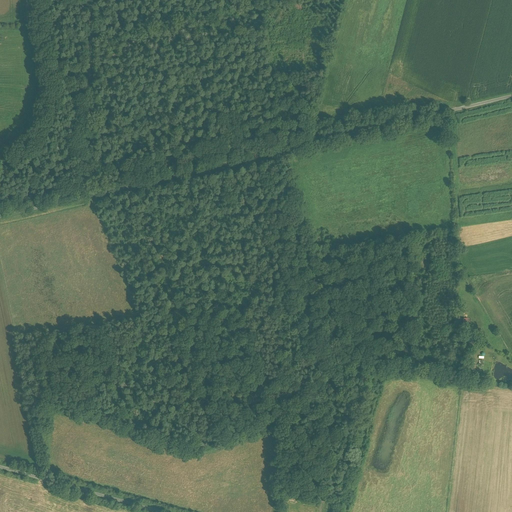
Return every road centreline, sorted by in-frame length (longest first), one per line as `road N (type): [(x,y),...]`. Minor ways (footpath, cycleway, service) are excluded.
road 1 (unclassified): [(511,94),(91,195)]
road 2 (unclassified): [(91,195),(91,0)]
road 3 (unclassified): [(0,466),(159,511)]
